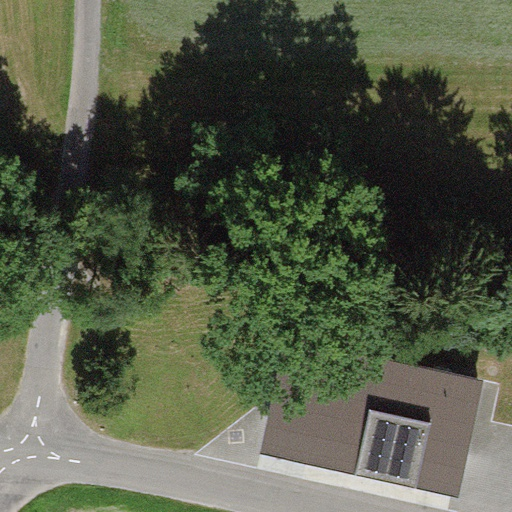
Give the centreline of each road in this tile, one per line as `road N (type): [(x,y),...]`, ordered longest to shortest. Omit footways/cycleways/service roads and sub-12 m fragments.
road 1 (unclassified): [(16,457),(37,413),(97,104),(92,0)]
road 2 (unclassified): [(16,457),(325,511)]
